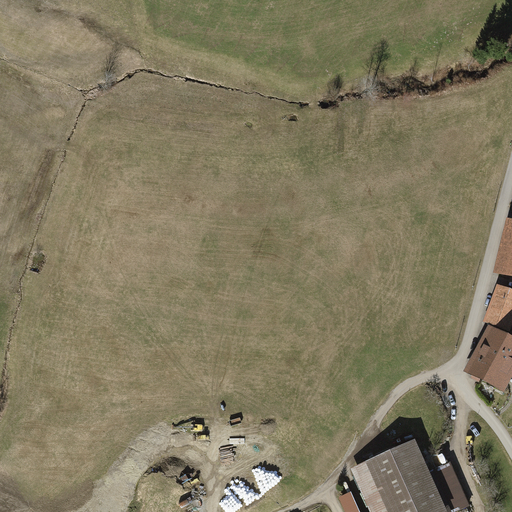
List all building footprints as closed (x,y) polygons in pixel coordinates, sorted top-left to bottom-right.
[(510,221),(496,273),(511,277),(511,216),(511,222),(510,221)] [(511,293),(497,287),(484,322),(509,332),(511,323),(511,293)] [(511,343),(489,331),(466,372),(502,393),(511,376),(511,343)] [(353,470),(370,511),(455,511),(467,507),(449,465),(428,473),(416,443),(353,470)] [(355,511),(348,494),(338,498),(343,511),(355,511)]
